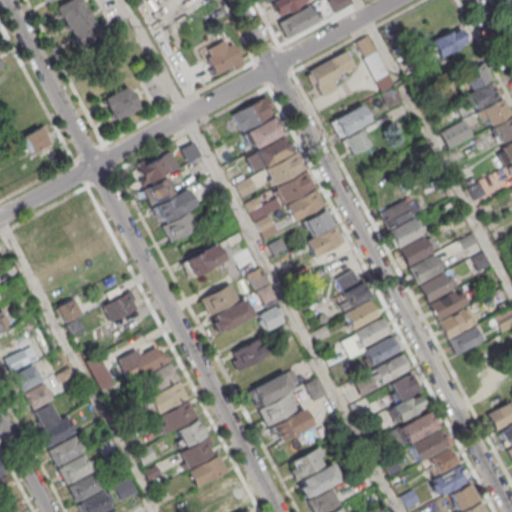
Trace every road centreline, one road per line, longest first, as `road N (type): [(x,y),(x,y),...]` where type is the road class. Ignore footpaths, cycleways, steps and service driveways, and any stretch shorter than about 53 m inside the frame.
road 1 (residential): [(509,511),(235,0)]
road 2 (residential): [(5,0),(278,511)]
road 3 (residential): [(393,0),(0,217)]
